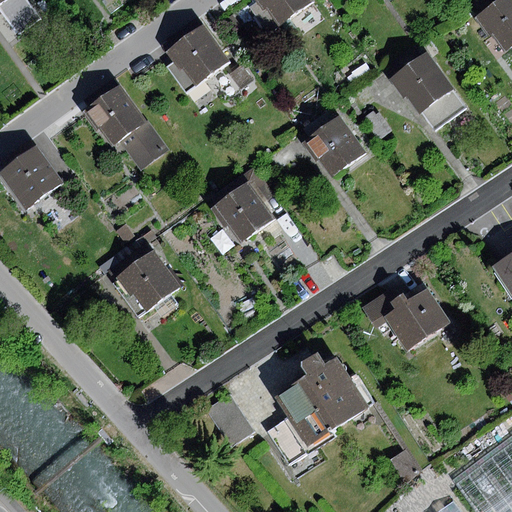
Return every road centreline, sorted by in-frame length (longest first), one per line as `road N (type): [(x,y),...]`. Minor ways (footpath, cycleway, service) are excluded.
road 1 (residential): [(135,427),(511,178)]
road 2 (residential): [(0,145),(203,0)]
road 3 (residential): [(0,277),(135,427)]
